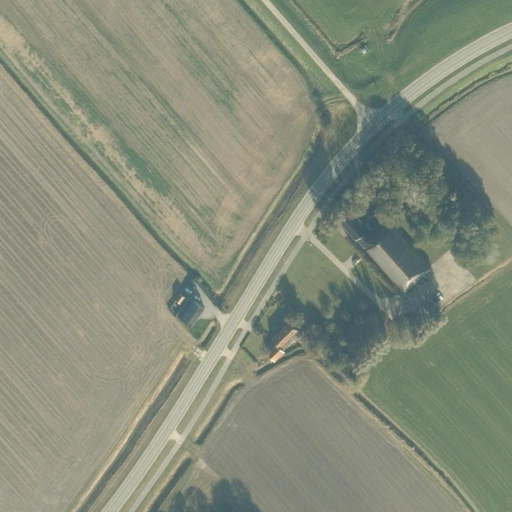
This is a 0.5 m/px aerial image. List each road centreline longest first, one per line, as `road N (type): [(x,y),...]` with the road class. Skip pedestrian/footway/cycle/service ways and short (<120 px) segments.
road 1 (primary): [(108,511),(317,188),(373,125)]
road 2 (primary): [(373,125),(423,81),(511,29)]
road 3 (unclassified): [(373,125),(265,0)]
